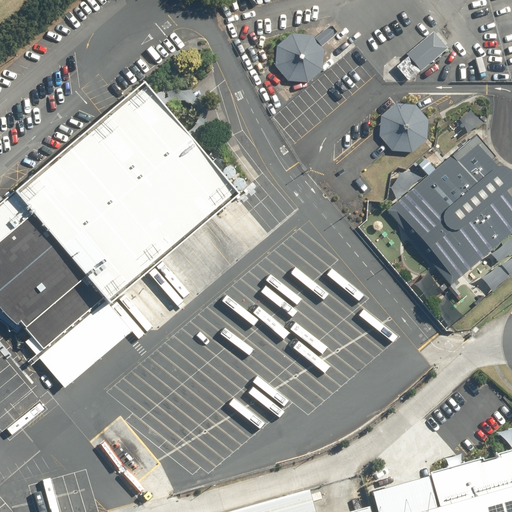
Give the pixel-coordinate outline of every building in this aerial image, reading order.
[(277,44),(275,62),(288,79),(307,81),(323,67),(325,50),(312,33),(292,31),(277,44)] [(236,196),(141,83),(113,107),(2,201),(0,198),(0,319),(16,333),(37,357),(104,302),(107,305),(236,196)] [(378,113),(377,136),(393,151),(408,153),(425,138),(426,113),(415,104),(397,102),(378,113)] [(381,155),(347,115),(345,114),(344,113),(342,113),(340,113),(339,112),(337,112),(336,112),(334,112),(332,112),(331,113),(329,113),(327,114),(326,114),(324,115),(323,116),(321,117),(320,117),(319,119),(318,120),(316,121),(315,122),(315,124),(314,125),(313,126),(312,128),(312,130),(311,131),(311,133),(311,134),(310,136),(310,138),(310,139),(311,141),(311,143),(311,144),(306,149),(331,178),(334,175),(344,186),(345,186),(347,187),(349,187),(350,188),(352,188),(354,188),(355,188),(357,188),(358,187),(360,187),(362,187),(363,186),(365,185),(366,185),(368,184),(369,183),(371,182),(372,181),(373,180),(374,179),(375,177),(376,176),(377,174),(378,173),(379,172),(379,170),(380,168),(380,167),(381,165),(381,164),(381,162),(381,160),(381,159),(381,157),(381,155)] [(380,203),(443,276),(511,217),(511,198),(496,180),(504,173),(467,129),(380,203)] [(104,302),(37,357),(64,389),(127,334),(130,332),(107,305),(104,302)] [(497,393),(505,383),(489,370),(481,380),(497,393)] [(511,389),(505,383),(497,393),(511,405),(511,389)] [(485,405),(471,389),(459,400),(473,415),(485,405)] [(511,511),(511,448),(371,489),(378,511),(511,511)] [(369,511),(368,506),(344,511),(313,511),(307,489),(223,511),(369,511)]
